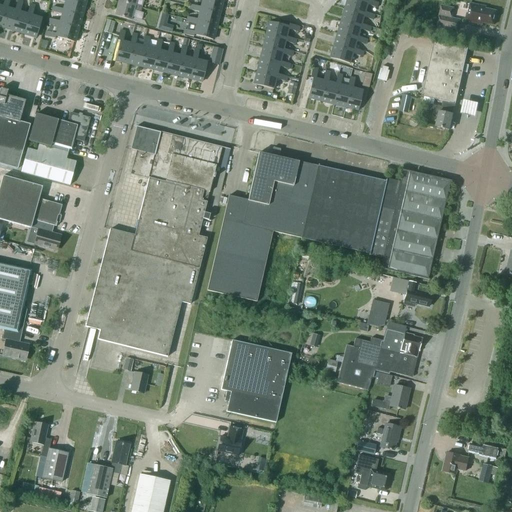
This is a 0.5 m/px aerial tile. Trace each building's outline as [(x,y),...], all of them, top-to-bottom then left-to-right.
[(4,0),(3,6),(4,7),(0,21),(0,26),(11,30),(17,10),(15,10),(7,8),(9,0),(4,0)] [(18,0),(15,10),(17,10),(11,30),(23,33),(29,14),(27,14),(20,11),(23,2),(18,0)] [(81,18),(84,6),(65,0),(65,2),(63,9),(53,7),(51,11),(61,14),(62,12),(81,18)] [(142,7),(135,5),(119,0),(115,15),(131,20),(134,10),(141,12),(142,7)] [(218,15),(221,3),(209,0),(201,0),(200,7),(190,5),(189,9),(198,12),(199,10),(218,15)] [(347,0),(346,6),(345,9),(364,15),(365,13),(365,12),(367,5),(377,8),(378,3),(371,1),(371,0),(347,0)] [(30,4),(27,14),(29,14),(23,33),(36,37),(42,18),(32,15),(35,6),(30,4)] [(483,23),(493,25),(496,11),(486,9),(486,7),(471,4),(467,21),(482,25),(483,23)] [(439,15),(437,26),(438,26),(454,30),(459,31),(461,20),(452,18),(454,8),(441,5),(439,15)] [(374,15),(365,13),(364,15),(345,9),(341,21),(361,26),(361,25),(363,17),(373,20),(374,15)] [(215,27),(218,15),(199,10),(198,12),(197,19),(187,17),(186,22),(188,22),(195,24),(196,22),(215,27)] [(77,30),(81,18),(62,12),(61,14),(59,22),(49,19),(48,24),(58,26),(58,25),(77,30)] [(162,14),(158,29),(171,32),(172,28),(164,25),(166,15),(162,14)] [(371,27),(361,25),(361,26),(341,21),(338,33),(357,39),(358,37),(357,37),(360,29),(369,32),(371,27)] [(212,40),(215,27),(196,22),(195,24),(188,22),(186,30),(184,29),(182,34),(193,37),(193,35),(212,40)] [(269,22),(267,32),(266,34),(285,39),(286,37),(288,29),(297,32),(299,27),(288,24),(288,27),(269,22)] [(74,42),(77,30),(58,25),(58,26),(56,34),(46,31),(45,36),(55,39),(55,37),(74,42)] [(115,60),(125,62),(127,63),(132,44),(130,43),(122,41),(125,32),(120,30),(117,41),(119,41),(115,60)] [(132,33),(130,43),(132,44),(127,63),(140,66),(144,47),(142,46),(135,44),(137,35),(132,33)] [(367,40),(358,37),(357,39),(338,33),(334,45),(353,51),(354,49),(356,42),(365,44),(367,40)] [(295,39),(286,37),(285,39),(266,34),(263,46),(282,51),(283,49),(285,42),(294,44),(295,39)] [(145,36),(142,46),(144,47),(140,66),(152,69),(157,50),(155,49),(147,47),(150,38),(145,36)] [(157,39),(155,49),(157,50),(152,69),(164,72),(169,53),(167,52),(160,50),(162,41),(157,39)] [(443,101),(455,104),(468,48),(452,45),(452,44),(451,44),(435,41),(422,96),(443,101)] [(169,42),(167,52),(169,53),(164,72),(177,75),(181,56),(179,55),(172,53),(174,44),(169,42)] [(363,52),(354,49),(353,51),(334,45),(330,58),(349,64),(352,54),(362,56),(363,52)] [(182,46),(179,55),(181,56),(177,75),(189,78),(194,59),(192,58),(184,56),(187,47),(182,46)] [(292,52),(283,49),(282,51),(263,46),(260,59),(279,63),(280,61),(282,54),(291,56),(292,52)] [(208,62),(219,65),(223,49),(212,47),(208,62)] [(194,49),(192,58),(194,59),(189,78),(202,81),(207,62),(197,60),(199,50),(194,49)] [(289,64),(280,61),(279,63),(260,59),(257,71),(276,76),(277,74),(279,66),(288,69),(289,64)] [(307,97),(317,100),(319,100),(324,81),(322,80),(315,78),(317,69),(312,68),(310,78),(312,78),(307,97)] [(286,76),(277,74),(276,76),(257,71),(254,84),(273,89),(276,79),(285,81),(286,76)] [(325,71),(322,80),(324,81),(319,100),(331,104),(336,84),(334,84),(327,82),(329,72),(325,71)] [(337,74),(334,84),(336,84),(331,104),(344,107),(349,88),(346,87),(339,85),(342,75),(337,74)] [(287,93),(294,95),(298,79),(291,77),(290,82),(287,93)] [(349,77),(346,87),(349,88),(344,107),(358,110),(362,91),(352,89),(354,79),(349,77)] [(0,164),(17,169),(22,153),(30,124),(19,121),(25,100),(6,95),(8,90),(1,88),(0,90),(0,164)] [(403,95),(399,111),(405,112),(407,102),(410,103),(411,97),(403,95)] [(479,103),(463,99),(460,113),(476,117),(479,103)] [(441,107),(431,105),(429,113),(438,116),(436,126),(436,127),(450,130),(455,104),(443,101),(441,107)] [(83,141),(89,118),(70,113),(67,123),(36,114),(29,140),(51,146),(52,143),(71,148),(73,139),(83,141)] [(110,229),(86,326),(88,327),(100,330),(98,339),(167,357),(181,301),(190,304),(199,268),(207,238),(198,236),(202,219),(208,221),(210,214),(204,213),(206,202),(209,192),(213,177),(214,178),(215,174),(214,174),(216,166),(217,166),(221,148),(159,132),(136,127),(130,149),(136,151),(130,174),(148,179),(134,235),(110,229)] [(21,172),(44,179),(69,186),(76,162),(65,159),(67,152),(39,144),(37,151),(27,148),(21,172)] [(318,165),(317,166),(258,153),(247,200),(228,196),(206,291),(256,302),(272,232),(301,239),(300,240),(301,240),(301,239),(368,254),(368,255),(369,256),(369,254),(382,257),(380,268),(379,268),(379,269),(428,280),(429,279),(427,279),(449,181),(451,182),(451,181),(401,170),(402,171),(399,185),(385,182),(386,180),(385,180),(385,182),(318,167),(318,165)] [(42,187),(19,180),(3,176),(0,185),(0,219),(30,228),(31,227),(39,230),(35,245),(55,250),(59,235),(51,233),(53,226),(56,226),(62,205),(39,199),(42,187)] [(0,327),(4,328),(2,339),(7,341),(3,356),(23,361),(27,344),(19,343),(23,321),(19,320),(29,271),(0,264),(0,327)] [(397,293),(405,295),(403,305),(414,308),(415,303),(428,306),(431,295),(417,291),(416,291),(414,291),(416,283),(409,281),(392,277),(389,290),(398,292),(397,293)] [(295,283),(291,304),(296,305),(301,284),(295,283)] [(370,311),(367,324),(379,327),(383,325),(386,315),(370,311)] [(370,343),(361,340),(355,339),(353,347),(346,345),(337,383),(367,390),(370,377),(373,378),(374,371),(389,374),(389,371),(410,376),(410,377),(411,377),(412,376),(411,376),(416,357),(417,356),(416,356),(418,351),(419,351),(419,350),(418,349),(421,339),(421,338),(420,338),(413,336),(413,335),(404,333),(404,334),(385,329),(382,341),(371,338),(370,343)] [(309,345),(316,347),(319,336),(313,334),(309,345)] [(226,412),(275,423),(291,354),(232,340),(220,390),(230,392),(226,412)] [(123,370),(130,372),(133,360),(125,358),(123,370)] [(130,390),(143,394),(148,376),(134,372),(130,390)] [(392,376),(379,372),(379,373),(377,379),(377,380),(390,383),(392,376)] [(372,401),(371,407),(388,411),(389,406),(397,408),(397,409),(398,409),(399,408),(404,410),(409,389),(394,385),(391,398),(385,397),(384,404),(372,401)] [(34,422),(30,442),(43,445),(40,456),(37,469),(43,470),(42,478),(61,482),(68,453),(49,449),(51,440),(45,438),(48,425),(34,422)] [(398,436),(400,427),(385,424),(384,430),(377,428),(376,434),(383,435),(380,447),(388,449),(388,450),(390,450),(390,449),(393,450),(395,441),(394,441),(396,436),(398,436)] [(220,436),(217,451),(238,456),(241,441),(240,441),(243,430),(229,427),(227,438),(220,436)] [(375,454),(378,442),(366,438),(362,450),(375,454)] [(93,464),(86,494),(106,498),(112,472),(126,476),(128,466),(125,465),(129,445),(115,442),(111,462),(113,463),(112,469),(93,464)] [(479,454),(479,456),(496,460),(499,448),(484,444),(483,447),(470,444),(469,452),(479,454)] [(466,471),(469,458),(460,456),(460,455),(447,452),(443,471),(456,474),(457,469),(466,471)] [(358,455),(354,473),(361,475),(358,484),(359,484),(366,486),(366,487),(370,488),(385,491),(389,474),(375,471),(378,460),(358,455)] [(258,472),(265,473),(268,458),(261,457),(258,472)] [(485,464),(482,474),(490,476),(493,466),(485,464)] [(130,511),(162,511),(169,481),(139,474),(130,511)] [(22,491),(38,496),(41,486),(25,481),(22,491)] [(61,502),(64,492),(41,486),(39,496),(61,502)] [(74,490),(72,500),(79,501),(81,491),(74,490)] [(302,505),(320,509),(322,498),(304,494),(302,505)] [(90,511),(95,511),(102,511),(105,500),(92,497),(90,511)] [(328,511),(335,511),(338,502),(331,500),(328,511)]
